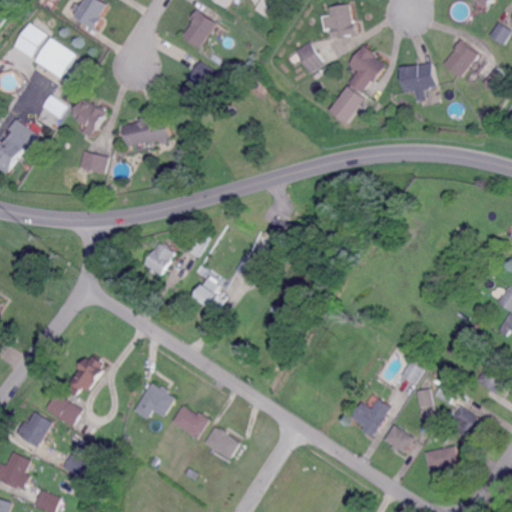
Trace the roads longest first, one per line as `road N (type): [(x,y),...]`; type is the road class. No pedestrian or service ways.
road 1 (residential): [(511,165),(405,151),(354,156),(115,218),(0,208)]
road 2 (residential): [(511,453),(475,503),(432,511),(88,287)]
road 3 (residential): [(92,218),(88,287),(0,398)]
